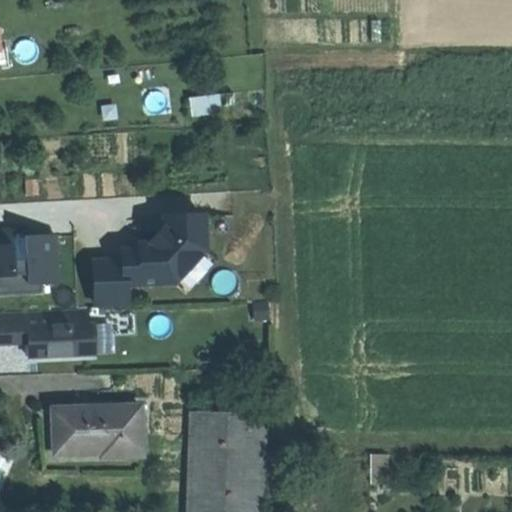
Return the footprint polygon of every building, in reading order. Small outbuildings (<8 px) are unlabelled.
[(224,95),(195,96),(196,114),(212,113),(212,107),(224,106),(224,95)] [(34,180),(26,180),(26,195),(35,195),(34,180)] [(122,251),(123,261),(124,285),(173,283),(204,249),(203,217),(164,218),(164,234),(155,244),(146,244),(139,244),(140,250),(122,251)] [(11,230),(0,230),(0,295),(43,293),(42,283),(58,282),(55,235),(24,237),(24,232),(18,232),(11,233),(11,230)] [(123,261),(94,262),(96,306),(125,305),(124,285),(123,261)] [(88,308),(0,311),(0,343),(27,342),(32,342),(33,357),(89,355),(88,323),(88,308)] [(111,407),(100,407),(53,409),(54,449),(78,449),(101,448),(102,457),(142,456),(140,406),(111,407)] [(191,413),(187,511),(261,511),(264,415),(191,413)]
